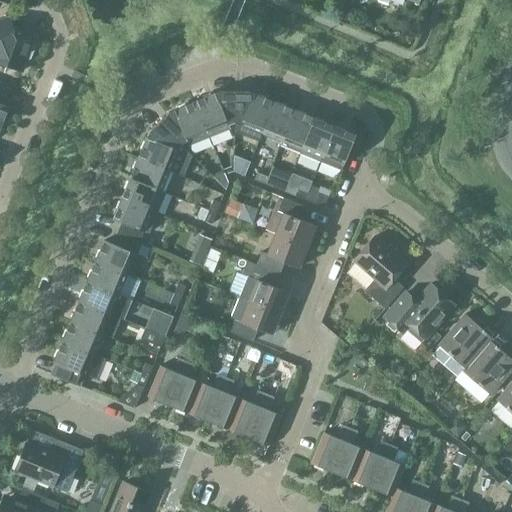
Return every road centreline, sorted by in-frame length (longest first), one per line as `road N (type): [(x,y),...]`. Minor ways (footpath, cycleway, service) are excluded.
road 1 (residential): [(9,388),(130,101),(239,62),(367,113),(374,140),(361,178)]
road 2 (residential): [(257,507),(318,362),(304,325),(361,178)]
road 3 (residential): [(257,507),(247,487),(9,388)]
road 4 (residential): [(0,192),(60,35),(45,0)]
road 5 (residential): [(511,306),(361,178)]
